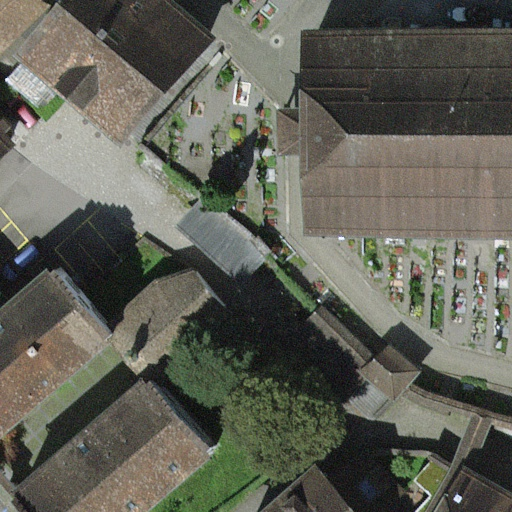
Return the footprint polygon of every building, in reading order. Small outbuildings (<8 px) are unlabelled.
[(0,0),(0,153),(10,143),(0,133),(0,57),(13,44),(56,0),(0,0)] [(215,42),(165,0),(56,0),(13,44),(76,93),(133,141),(137,136),(215,42)] [(511,35),(316,38),(317,110),(318,131),(318,151),(319,225),(511,226),(511,35)] [(318,151),(317,110),(282,112),(283,152),(318,151)] [(0,433),(50,391),(115,334),(117,332),(113,327),(61,268),(31,293),(20,281),(0,298),(0,433)] [(113,327),(117,332),(115,334),(155,380),(160,385),(206,341),(226,304),(197,272),(162,281),(113,327)] [(373,353),(321,304),(287,339),(347,395),(380,360),(373,353)] [(88,440),(21,500),(30,511),(141,511),(217,446),(160,385),(155,380),(88,440)] [(511,511),(511,484),(467,459),(435,511),(511,511)] [(276,511),(353,511),(325,481),(320,476),(305,488),(276,511)]
